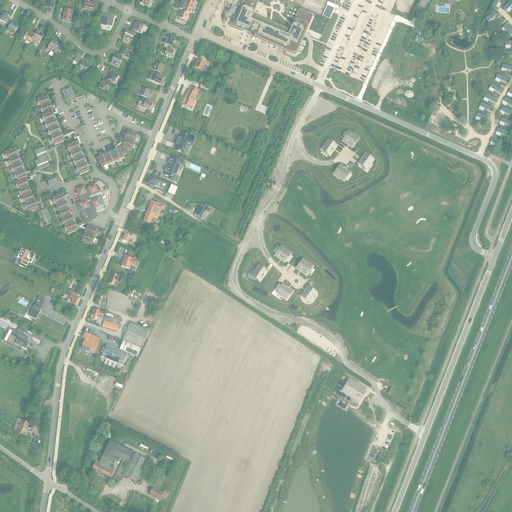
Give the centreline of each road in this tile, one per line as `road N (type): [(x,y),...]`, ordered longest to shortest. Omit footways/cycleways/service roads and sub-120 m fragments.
road 1 (residential): [(47,481),(59,367),(194,38)]
road 2 (unclassified): [(317,85),(491,165),(472,238),(494,256)]
road 3 (residential): [(418,431),(377,398),(374,383),(344,363),(327,335),(244,296),(234,274),(243,249)]
road 4 (unclassified): [(494,256),(394,511)]
road 5 (primary): [(511,257),(411,511)]
road 6 (unclassified): [(127,10),(109,45),(92,52),(10,0)]
road 7 (unclassified): [(197,31),(317,85)]
